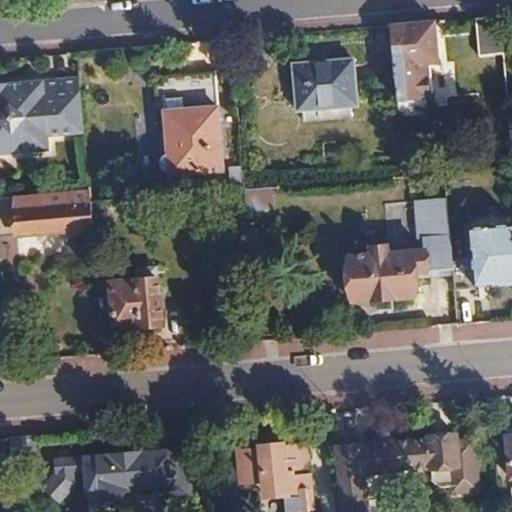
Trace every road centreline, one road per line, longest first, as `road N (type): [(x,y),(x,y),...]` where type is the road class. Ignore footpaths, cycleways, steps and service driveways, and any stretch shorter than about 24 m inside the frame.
road 1 (residential): [(0,407),(511,363)]
road 2 (residential): [(0,28),(369,0)]
